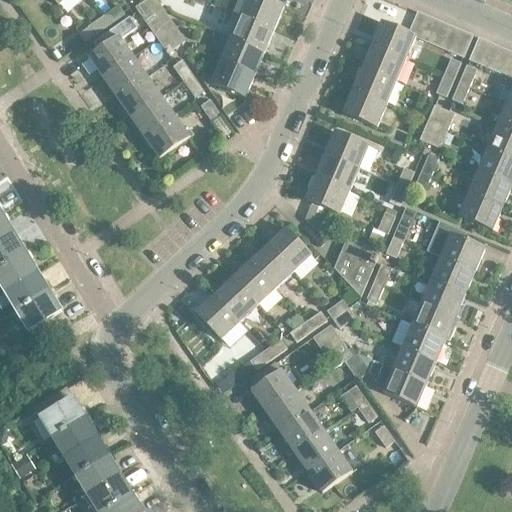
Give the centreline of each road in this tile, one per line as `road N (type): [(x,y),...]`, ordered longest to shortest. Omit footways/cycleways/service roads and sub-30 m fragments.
road 1 (residential): [(113,328),(271,181),(347,0)]
road 2 (residential): [(113,328),(0,141)]
road 3 (residential): [(200,511),(107,361),(103,341),(113,328)]
road 4 (residential): [(511,321),(431,511)]
